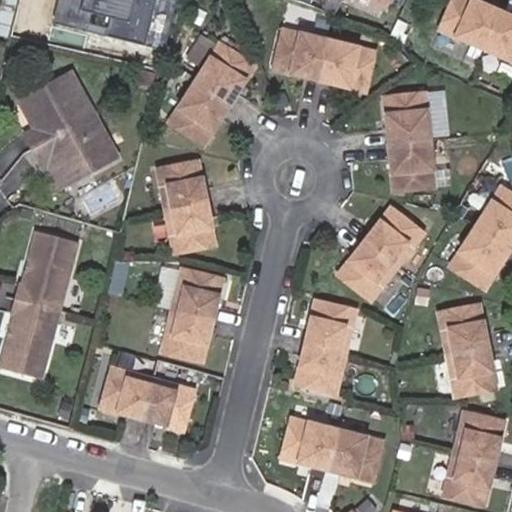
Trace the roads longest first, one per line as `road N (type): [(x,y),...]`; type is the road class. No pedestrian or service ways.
road 1 (residential): [(218,495),(290,213)]
road 2 (residential): [(26,445),(218,495)]
road 3 (residential): [(290,213),(323,203),(333,181),(320,149),(285,142)]
